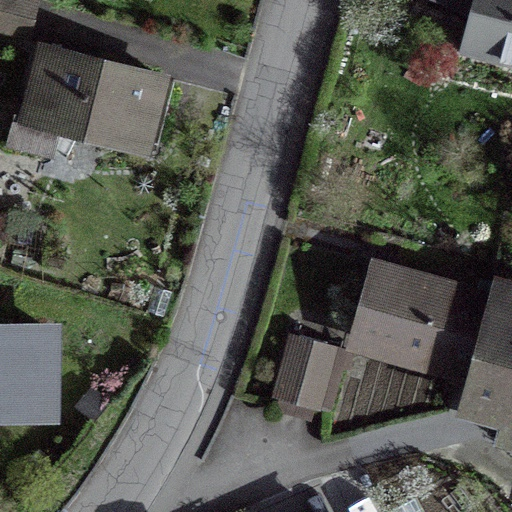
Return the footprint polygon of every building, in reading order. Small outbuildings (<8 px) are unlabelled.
[(31,6),(4,0),(0,0),(0,30),(23,36),(31,6)] [(511,0),(472,0),(460,49),(511,63),(511,0)] [(139,152),(158,79),(43,49),(24,122),(139,152)] [(355,343),(473,377),(493,305),(375,272),(355,343)] [(511,450),(511,294),(497,291),(493,305),(473,377),(464,408),(508,420),(500,448),(511,450)] [(0,411),(45,413),(46,332),(0,331),(0,411)] [(271,397),(275,399),(326,413),(343,352),(288,336),(287,338),(292,339),(275,397),(271,396),(271,397)]
